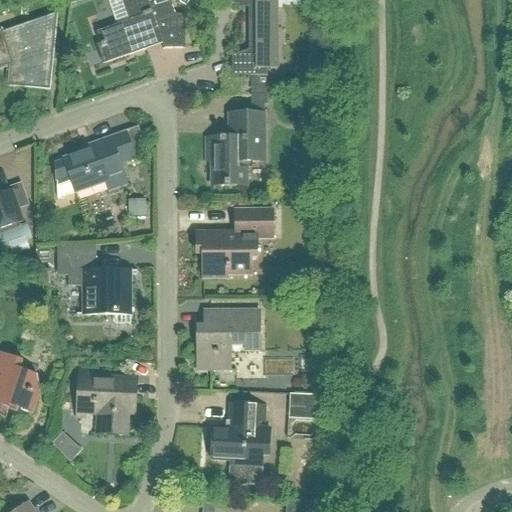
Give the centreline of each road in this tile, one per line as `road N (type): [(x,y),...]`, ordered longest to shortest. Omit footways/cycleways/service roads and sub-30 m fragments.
road 1 (residential): [(0,145),(165,88),(168,390),(161,455),(145,503)]
road 2 (track): [(450,425),(454,400),(430,250),(440,196),(502,109),(501,0)]
road 3 (track): [(511,156),(492,189),(482,258),(496,386),(491,399),(450,425),(434,463),(445,511)]
